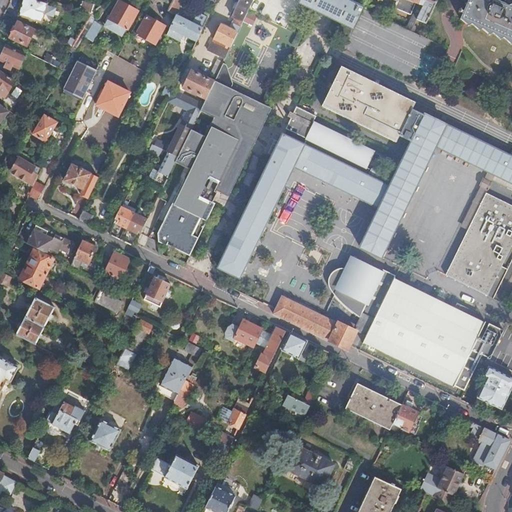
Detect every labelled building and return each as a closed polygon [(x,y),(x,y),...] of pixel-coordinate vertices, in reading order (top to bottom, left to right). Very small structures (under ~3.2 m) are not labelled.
[(46,3),(34,0),(24,0),(20,14),(41,21),(46,3)] [(138,10),(120,0),(110,18),(128,28),(138,10)] [(169,10),(176,15),(181,3),(174,0),(169,10)] [(240,0),(233,17),(237,19),(234,23),(237,25),(234,32),(231,30),(232,28),(230,26),(229,29),(227,28),(221,25),(209,50),(225,58),(238,31),(245,17),(253,0),(240,0)] [(299,0),(299,1),(332,18),(354,29),(363,10),(364,8),(347,0),(299,0)] [(419,0),(418,4),(423,6),(417,19),(424,22),(422,27),(425,29),(427,24),(426,23),(437,0),(419,0)] [(511,6),(497,0),(468,0),(460,18),(468,26),(473,24),(483,29),(489,35),(493,33),(511,41),(511,6)] [(79,9),(93,13),(95,5),(82,1),(79,9)] [(176,15),(167,34),(181,41),(183,35),(196,42),(201,31),(208,17),(198,12),(193,22),(177,15),(176,15)] [(83,36),(94,42),(104,25),(97,21),(93,13),(81,35),(83,36)] [(166,26),(147,15),(137,34),(155,44),(166,26)] [(237,19),(233,17),(227,28),(229,29),(230,26),(232,28),(231,30),(234,32),(237,25),(234,23),(237,19)] [(34,31),(18,22),(10,37),(26,46),(34,31)] [(23,56),(5,45),(0,53),(0,61),(3,63),(2,66),(8,69),(10,66),(15,70),(23,56)] [(45,53),(42,60),(51,64),(54,57),(45,53)] [(216,76),(221,66),(223,62),(217,60),(211,74),(216,76)] [(95,70),(78,62),(65,89),(82,97),(95,70)] [(394,181),(381,208),(361,248),(382,258),(437,146),(484,169),(511,181),(511,156),(426,115),(424,119),(412,113),(417,101),(342,64),(322,103),(398,140),(405,127),(417,133),(404,159),(394,181)] [(178,156),(173,166),(188,172),(156,236),(157,245),(165,248),(166,245),(172,247),(171,249),(190,257),(199,239),(192,236),(200,219),(207,223),(216,205),(213,204),(218,195),(215,193),(218,186),(226,189),(247,148),(234,142),(240,131),(247,134),(248,134),(249,133),(257,117),(257,116),(257,115),(256,114),(242,107),(245,102),(246,101),(246,99),(245,98),(244,96),(243,95),(241,94),(240,94),(238,95),(237,96),(236,97),(233,103),(228,100),(236,82),(224,68),(221,66),(216,76),(214,82),(205,99),(204,103),(178,156)] [(15,82),(0,71),(0,93),(4,97),(15,82)] [(183,88),(205,99),(214,82),(191,71),(183,88)] [(178,80),(174,89),(178,91),(182,82),(178,80)] [(9,94),(16,98),(21,90),(15,86),(9,94)] [(127,98),(107,88),(98,106),(118,116),(127,98)] [(188,109),(167,151),(178,156),(204,103),(178,91),(174,89),(169,100),(188,109)] [(0,123),(8,114),(0,106),(0,123)] [(381,208),(394,181),(373,171),(367,168),(374,154),(314,125),(318,117),(298,107),(295,114),(292,119),(287,129),(308,139),(305,145),(284,135),(219,267),(240,278),(295,167),(381,208)] [(28,127),(27,129),(46,142),(58,123),(45,115),(37,127),(30,123),(28,127)] [(178,156),(167,151),(158,171),(168,177),(173,166),(178,156)] [(35,167),(19,157),(11,171),(34,185),(36,181),(38,177),(32,172),(35,167)] [(81,196),(88,199),(98,177),(77,167),(73,165),(66,181),(83,190),(81,196)] [(511,181),(484,169),(477,184),(484,188),(464,228),(468,230),(486,194),(493,179),(511,188),(511,181)] [(34,185),(30,195),(39,200),(46,187),(36,181),(34,185)] [(218,186),(215,193),(218,195),(223,197),(226,189),(218,186)] [(473,287),(511,211),(511,206),(486,194),(468,230),(447,274),(473,287)] [(122,207),(117,219),(119,220),(118,224),(127,228),(135,213),(122,207)] [(82,210),(78,219),(80,219),(89,224),(93,215),(82,210)] [(511,211),(473,287),(489,295),(511,247),(511,211)] [(135,213),(127,228),(137,233),(138,230),(142,231),(147,220),(135,213)] [(37,225),(28,243),(63,261),(72,243),(56,235),(54,238),(44,233),(45,230),(37,225)] [(96,247),(82,240),(70,265),(80,270),(84,261),(88,264),(96,247)] [(27,265),(47,275),(54,260),(35,250),(27,265)] [(130,260),(114,252),(109,261),(104,272),(120,280),(130,260)] [(366,306),(381,270),(346,255),(331,290),(359,302),(355,311),(358,312),(361,304),(366,306)] [(445,256),(439,271),(443,273),(450,258),(445,256)] [(104,272),(109,261),(103,258),(97,269),(104,272)] [(40,289),(47,275),(27,265),(20,279),(40,289)] [(153,273),(156,268),(151,265),(148,271),(153,273)] [(1,272),(0,274),(0,281),(8,285),(12,278),(1,272)] [(100,280),(109,284),(111,280),(102,275),(100,280)] [(163,281),(155,277),(144,299),(160,306),(171,285),(163,281)] [(485,323),(394,277),(363,342),(453,387),(463,368),(473,373),(482,356),(490,360),(504,332),(488,324),(480,341),(477,339),(485,323)] [(134,297),(140,286),(133,283),(128,294),(134,297)] [(121,301),(99,290),(94,300),(116,311),(121,301)] [(282,296),(273,314),(303,329),(346,350),(355,331),(338,323),(282,296)] [(35,299),(26,316),(45,326),(54,308),(35,299)] [(142,305),(132,300),(126,311),(134,315),(136,310),(138,312),(142,305)] [(26,316),(17,335),(36,345),(45,326),(26,316)] [(149,334),(154,325),(141,318),(136,327),(148,333),(149,334)] [(261,329),(243,320),(235,337),(253,346),(261,329)] [(183,339),(189,326),(181,322),(175,335),(183,339)] [(226,323),(221,335),(228,338),(232,325),(226,323)] [(285,331),(277,326),(263,355),(262,354),(255,366),(266,372),(285,331)] [(116,363),(128,369),(148,333),(136,327),(131,337),(130,338),(128,341),(122,353),(121,355),(116,363)] [(205,335),(194,329),(189,338),(201,344),(205,335)] [(291,333),(282,350),(299,358),(307,341),(291,333)] [(0,391),(1,392),(7,380),(11,382),(19,366),(0,356),(0,391)] [(186,380),(193,366),(175,356),(161,383),(179,393),(180,390),(186,380)] [(76,365),(66,360),(63,365),(73,370),(76,365)] [(511,385),(511,378),(489,367),(484,375),(488,377),(478,397),(501,408),(511,385)] [(64,380),(56,375),(52,384),(60,389),(64,380)] [(194,384),(186,380),(180,390),(189,394),(194,384)] [(394,423),(402,405),(358,383),(346,408),(390,430),(391,428),(394,423)] [(300,417),(303,418),(310,406),(288,395),(283,405),(302,414),(300,417)] [(47,420),(47,422),(70,434),(78,419),(81,420),(85,412),(75,407),(74,408),(64,403),(63,404),(57,401),(47,420)] [(238,428),(245,413),(241,411),(244,405),(237,402),(234,409),(236,410),(229,424),(238,428)] [(418,413),(402,405),(394,423),(409,431),(418,413)] [(121,430),(101,420),(90,441),(110,451),(121,430)] [(483,463),(495,469),(509,440),(469,421),(467,424),(473,427),(471,431),(476,433),(475,437),(479,439),(478,441),(481,443),(473,461),(482,465),(483,463)] [(298,430),(295,434),(304,439),(307,434),(298,430)] [(34,448),(28,459),(35,462),(40,451),(34,448)] [(333,465),(298,448),(287,470),(322,488),(333,465)] [(168,464),(157,459),(151,470),(165,477),(165,478),(171,482),(169,486),(170,488),(176,491),(178,490),(180,486),(187,489),(199,467),(176,456),(173,463),(169,462),(168,464)] [(358,459),(351,456),(344,469),(352,472),(358,459)] [(448,503),(449,503),(464,472),(448,464),(434,496),(433,496),(448,503)] [(3,474),(0,480),(0,489),(9,494),(16,480),(3,474)] [(390,511),(401,490),(375,477),(358,511),(390,511)] [(215,486),(205,507),(213,511),(225,511),(234,495),(215,486)] [(467,503),(463,510),(468,511),(479,511),(479,509),(467,503)]
